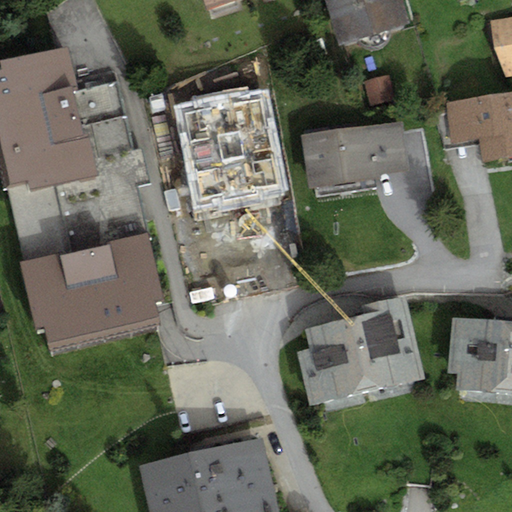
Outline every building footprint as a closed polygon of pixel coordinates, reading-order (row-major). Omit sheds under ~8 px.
[(201,0),(205,11),(242,0),(201,0)] [(400,0),(324,0),(338,44),(407,22),(400,0)] [(493,48),(505,78),(511,76),(511,16),(490,20),(493,48)] [(49,350),(162,324),(157,303),(165,301),(139,189),(152,186),(143,147),(134,149),(118,80),(80,89),(70,45),(1,61),(3,70),(0,70),(0,141),(10,186),(7,187),(24,262),(20,263),(35,329),(44,327),(49,350)] [(511,95),(511,93),(443,101),(449,144),(477,141),(480,164),(511,159),(511,95)] [(301,136),(308,188),(381,178),(380,174),(409,170),(402,122),(301,136)] [(188,211),(194,258),(260,249),(254,202),(188,211)] [(375,325),(303,340),(307,360),(299,362),(309,408),(416,386),(400,310),(373,315),(375,325)] [(511,333),(452,329),(448,373),(454,373),(453,397),(511,401),(511,333)] [(158,511),(270,511),(258,446),(149,466),(158,511)]
